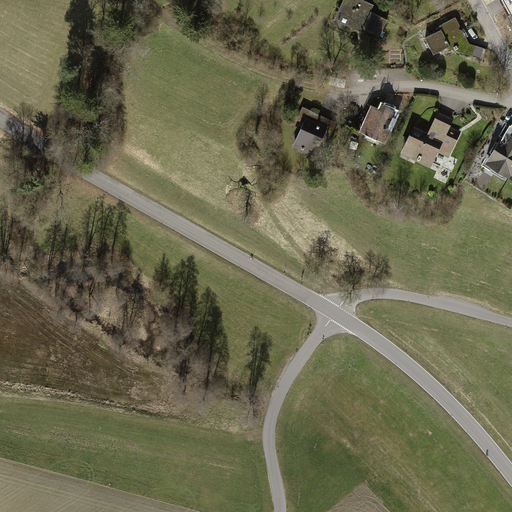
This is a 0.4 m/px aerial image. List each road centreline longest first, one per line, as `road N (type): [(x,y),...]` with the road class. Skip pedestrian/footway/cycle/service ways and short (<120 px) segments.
road 1 (tertiary): [(335,312),(60,161),(0,119)]
road 2 (tertiary): [(511,475),(425,379),(335,312)]
road 3 (track): [(142,0),(237,60),(285,81),(347,92)]
road 4 (unclassified): [(279,511),(268,430),(294,368),(335,312)]
road 5 (residential): [(335,312),(357,296),(394,294),(511,322)]
road 6 (residential): [(511,102),(423,85),(347,92)]
